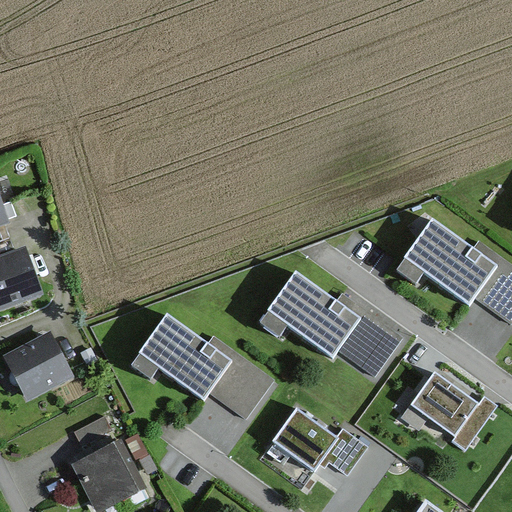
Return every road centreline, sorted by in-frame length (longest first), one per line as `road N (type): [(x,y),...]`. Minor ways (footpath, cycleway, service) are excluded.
road 1 (residential): [(511,397),(316,254)]
road 2 (residential): [(275,511),(164,432)]
